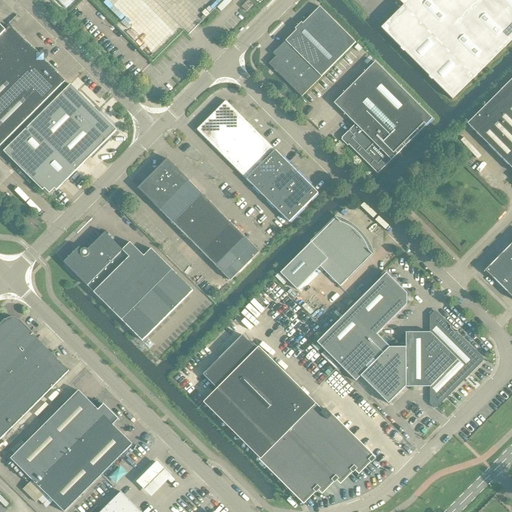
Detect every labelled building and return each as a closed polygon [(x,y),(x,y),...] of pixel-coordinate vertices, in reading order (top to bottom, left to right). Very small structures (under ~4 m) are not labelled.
[(244,5),(249,9),(253,5),(248,0),(244,5)] [(511,0),(397,0),(404,6),(381,29),(395,43),(452,100),(511,39),(511,0)] [(277,50),(281,54),(270,65),(301,97),(356,43),(320,7),(277,50)] [(4,30),(0,33),(0,146),(65,82),(10,27),(5,31),(4,30)] [(375,62),(334,104),(355,125),(342,138),(377,174),(432,119),(375,62)] [(511,79),(467,124),(511,169),(511,79)] [(37,119),(83,164),(116,131),(71,85),(37,119)] [(218,152),(233,137),(247,123),(225,101),(196,130),(218,152)] [(56,191),(83,164),(37,119),(4,152),(43,191),(44,189),(49,194),(54,189),(56,191)] [(247,151),(261,137),(247,123),(233,137),(247,151)] [(246,180),(275,151),(261,137),(247,151),(233,137),(218,152),(246,180)] [(289,223),(304,208),(318,194),(275,151),(246,180),(289,223)] [(188,210),(203,195),(167,160),(138,189),(159,210),(174,196),(188,210)] [(202,224),(217,210),(203,195),(188,210),(202,224)] [(174,224),(188,210),(174,196),(159,210),(174,224)] [(188,239),(202,224),(188,210),(174,224),(188,239)] [(202,253),(216,238),(231,224),(217,210),(202,224),(188,239),(202,253)] [(340,287),(368,259),(372,255),(368,250),(366,244),(362,238),(358,233),(352,229),(346,225),(340,222),(336,218),(280,274),(297,290),(318,269),(322,273),(324,271),(340,287)] [(216,267),(230,252),(245,238),(231,224),(216,238),(202,253),(216,267)] [(63,263),(142,341),(193,291),(151,249),(143,257),(130,243),(122,250),(105,233),(85,253),(79,247),(63,263)] [(230,281),(245,267),(259,252),(245,238),(230,252),(216,267),(230,281)] [(511,271),(511,246),(511,245),(510,246),(502,254),(498,258),(511,271)] [(500,286),(511,274),(511,271),(498,258),(497,258),(498,259),(490,267),(489,266),(485,271),(493,279),(500,286)] [(356,382),(361,377),(390,348),(377,335),(406,306),(407,306),(407,294),(406,294),(386,274),(317,343),(356,382)] [(511,274),(500,286),(508,293),(507,294),(511,298),(511,274)] [(390,348),(361,377),(388,405),(406,387),(406,388),(430,388),(430,404),(434,409),(436,409),(483,361),(483,360),(436,312),(434,312),(430,317),(430,333),(406,333),(406,348),(390,348)] [(0,430),(5,435),(69,371),(63,366),(61,366),(57,362),(57,360),(32,335),(33,334),(19,320),(17,321),(6,321),(5,320),(0,324),(0,430)] [(203,375),(217,389),(274,446),(260,459),(304,502),(315,491),(316,492),(319,489),(322,492),(333,481),(335,482),(337,479),(340,482),(352,471),(353,472),(356,469),(359,472),(370,461),(371,462),(374,460),(331,417),(332,416),(325,410),(323,412),(259,348),(257,350),(242,335),(203,375)] [(79,391),(10,459),(63,511),(65,511),(132,445),(113,426),(119,420),(103,404),(97,410),(79,391)] [(156,462),(135,482),(151,497),(171,476),(156,462)] [(140,511),(121,492),(101,511),(140,511)]
